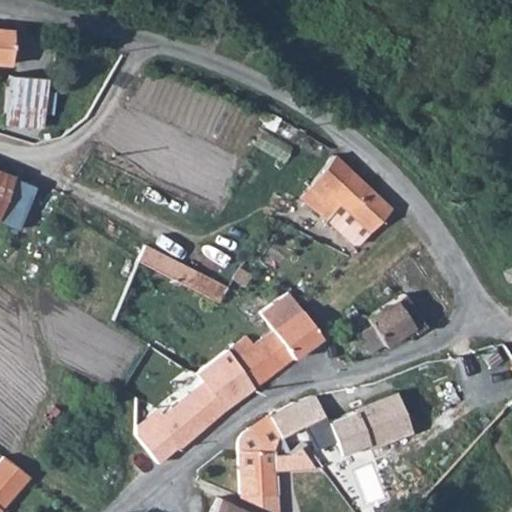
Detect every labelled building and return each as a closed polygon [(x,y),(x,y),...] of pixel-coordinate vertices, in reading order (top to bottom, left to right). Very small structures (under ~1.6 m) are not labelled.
[(0,23),(0,64),(9,66),(15,24),(0,23)] [(33,131),(41,82),(9,77),(1,127),(33,131)] [(47,83),(41,82),(33,131),(39,132),(47,83)] [(403,204),(338,152),(304,193),(362,241),(368,241),(403,204)] [(253,272),(242,265),(226,290),(238,296),(253,272)] [(508,287),(511,284),(511,267),(511,266),(500,273),(508,287)] [(391,304),(419,287),(405,269),(380,286),(391,304)] [(427,325),(451,308),(430,280),(419,287),(391,304),(373,315),(364,315),(342,329),(350,341),(360,337),(370,350),(405,331),(411,339),(429,329),(427,325)] [(320,334),(298,312),(282,296),(259,317),(272,331),(257,345),(282,369),(320,334)] [(282,369),(257,345),(248,336),(228,353),(260,388),(282,369)] [(228,353),(223,347),(190,371),(198,382),(154,420),(175,448),(260,388),(228,353)] [(289,450),(306,442),(319,433),(311,417),(323,408),(315,395),(271,412),(289,450)] [(280,440),(289,450),(271,412),(262,415),(246,434),(254,431),(267,432),(275,442),(280,440)] [(278,489),(275,442),(267,432),(254,431),(246,434),(242,442),(242,494),(247,496),(278,489)] [(0,506),(23,473),(0,455),(0,506)] [(211,511),(259,511),(214,488),(205,506),(212,510),(211,511)] [(262,501),(280,509),(278,489),(247,496),(262,501)]
